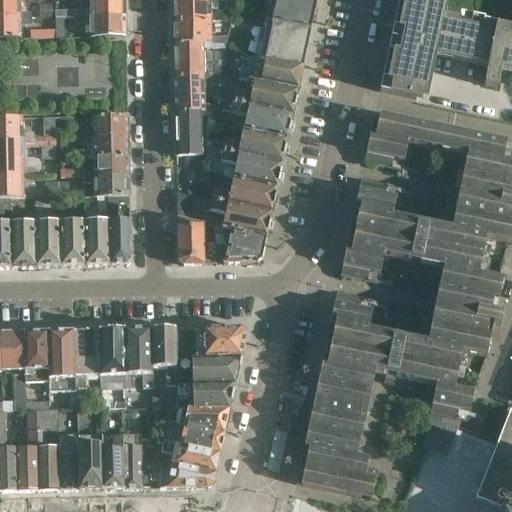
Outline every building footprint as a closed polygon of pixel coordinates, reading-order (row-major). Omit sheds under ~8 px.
[(31,13),(21,13),(20,0),(0,0),(0,19),(31,19),(31,13)] [(64,19),(74,19),(80,19),(126,18),(125,0),(89,0),(90,10),(55,11),(56,19),(64,19)] [(316,0),(276,0),(272,24),(310,33),(316,0)] [(414,101),(435,0),(397,0),(378,93),(414,101)] [(173,23),(211,23),(211,10),(217,10),(217,1),(173,2),(173,23)] [(511,26),(444,13),(436,49),(511,64),(511,26)] [(90,25),(90,38),(126,38),(126,18),(80,19),(74,19),(74,25),(90,25)] [(22,26),(31,26),(31,19),(0,19),(0,40),(22,40),(22,26)] [(56,19),(56,29),(56,39),(64,39),(64,19),(56,19)] [(173,45),(204,45),(226,44),(228,37),(212,38),(211,23),(173,23),(173,45)] [(302,70),(310,33),(272,24),(264,62),(265,62),(302,70)] [(30,40),(56,39),(56,29),(30,30),(30,40)] [(174,80),(205,79),(204,45),(173,45),(174,80)] [(297,93),(302,70),(265,62),(262,75),(240,70),(238,81),(253,84),(297,93)] [(501,73),(491,71),(487,86),(497,88),(501,73)] [(175,114),(202,113),(205,113),(205,79),(174,80),(175,114)] [(250,98),(216,90),(214,101),(223,103),(292,118),(297,93),(253,84),(250,98)] [(286,142),(292,118),(223,103),(221,112),(231,114),(231,116),(246,119),(243,133),(286,142)] [(176,158),(203,157),(202,113),(175,114),(176,158)] [(511,164),(501,162),(504,144),(374,117),(363,165),(400,173),(405,145),(465,157),(450,231),(390,218),(396,189),(360,181),(352,220),(356,221),(352,240),(348,239),(340,278),(377,286),(383,258),(441,270),(426,344),(367,332),(373,303),(336,295),(328,334),(332,335),(328,354),(324,353),(313,401),(361,410),(364,393),(369,394),(373,375),(434,388),(428,416),(466,424),(473,393),(454,389),(461,354),(485,359),(492,326),(499,327),(501,315),(495,314),(501,281),(477,276),(484,240),(509,245),(511,230),(511,164)] [(82,139),(128,138),(128,118),(92,119),(92,133),(82,134),(82,139)] [(0,140),(34,140),(34,135),(23,135),(23,120),(0,120),(0,140)] [(59,120),(59,132),(68,132),(68,120),(59,120)] [(53,129),(42,129),(42,138),(53,138),(53,129)] [(225,143),(222,154),(281,167),(286,142),(243,133),(240,147),(225,143)] [(92,159),(129,158),(128,138),(82,139),(83,145),(92,145),(92,159)] [(44,160),(56,159),(56,140),(34,140),(0,140),(0,160),(24,160),(23,146),(34,146),(34,150),(44,150),(44,160)] [(211,152),(208,162),(236,168),(233,182),(276,191),(281,167),(222,154),(211,152)] [(93,173),(83,173),(83,170),(61,170),(61,179),(83,179),(129,178),(129,158),(92,159),(93,173)] [(0,180),(35,179),(35,174),(24,174),(24,160),(0,160),(0,180)] [(129,178),(83,179),(83,184),(93,184),(94,199),(129,198),(129,178)] [(35,179),(0,180),(0,200),(25,200),(25,186),(35,186),(35,179)] [(214,192),(212,202),(271,215),(276,191),(233,182),(230,195),(214,192)] [(59,183),(59,199),(71,199),(71,183),(59,183)] [(188,223),(191,209),(193,199),(177,196),(177,220),(188,223)] [(271,215),(212,202),(193,198),(193,199),(191,209),(225,216),(222,230),(266,239),(271,215)] [(129,207),(117,207),(118,225),(109,225),(110,268),(125,268),(125,269),(131,264),(129,207)] [(1,227),(1,213),(0,212),(0,270),(11,270),(10,227),(1,227)] [(11,270),(35,270),(35,226),(34,216),(19,217),(19,223),(10,224),(10,227),(11,270)] [(215,266),(214,245),(203,245),(203,226),(188,223),(177,220),(178,262),(183,267),(203,267),(203,266),(215,266)] [(109,225),(109,221),(99,222),(100,225),(84,225),(84,269),(110,268),(109,225)] [(84,269),(84,225),(69,226),(69,222),(59,223),(60,269),(84,269)] [(35,226),(35,270),(60,269),(59,223),(50,223),(51,226),(35,226)] [(215,266),(215,267),(255,266),(256,266),(261,262),(263,249),(264,249),(266,239),(222,230),(214,229),(214,245),(215,266)] [(175,331),(175,361),(192,361),(240,360),(245,336),(246,335),(241,329),(241,330),(175,331)] [(142,390),(152,390),(152,371),(151,331),(124,332),(125,378),(125,390),(134,390),(134,377),(142,377),(142,390)] [(176,386),(176,370),(175,361),(175,331),(151,331),(152,371),(165,370),(166,386),(176,386)] [(125,378),(124,332),(98,333),(99,377),(99,378),(125,378)] [(75,393),(75,378),(74,333),(46,334),(47,384),(47,394),(75,393)] [(75,378),(99,377),(98,333),(74,333),(75,378)] [(24,385),(23,334),(15,334),(15,335),(0,334),(0,349),(0,374),(13,373),(14,414),(25,414),(24,385)] [(47,384),(46,334),(23,334),(24,385),(47,384)] [(192,361),(192,386),(234,385),(238,370),(240,360),(192,361)] [(176,387),(177,410),(193,411),(229,412),(234,385),(192,386),(176,387)] [(176,399),(167,399),(167,410),(176,410),(176,399)] [(48,405),(32,405),(32,414),(36,413),(47,413),(48,413),(48,405)] [(370,502),(376,474),(366,471),(368,459),(356,456),(360,438),(355,437),(359,419),(312,409),(302,457),(306,458),(302,477),(298,476),(295,486),(370,502)] [(224,435),(229,412),(193,411),(177,410),(174,425),(224,435)] [(37,494),(58,493),(57,437),(57,413),(48,413),(47,413),(36,413),(37,430),(37,494)] [(511,511),(511,413),(510,413),(485,476),(476,499),(503,510),(502,511),(511,511)] [(6,448),(6,415),(0,415),(0,494),(16,494),(16,451),(16,448),(6,448)] [(429,420),(423,448),(446,456),(458,427),(429,420)] [(224,435),(174,425),(168,423),(164,443),(178,446),(219,455),(224,435)] [(16,451),(16,494),(37,494),(37,430),(27,430),(28,450),(16,451)] [(78,437),(57,437),(58,493),(79,493),(78,453),(78,447),(78,437)] [(102,437),(86,437),(86,447),(78,447),(78,453),(79,493),(103,492),(102,437)] [(122,437),(102,437),(103,492),(123,492),(122,437)] [(122,437),(123,492),(141,492),(141,466),(140,437),(122,437)] [(215,474),(219,455),(178,446),(164,443),(162,454),(176,457),(174,466),(215,474)] [(206,491),(213,487),(213,486),(215,474),(174,466),(172,466),(141,466),(141,492),(206,491)]
